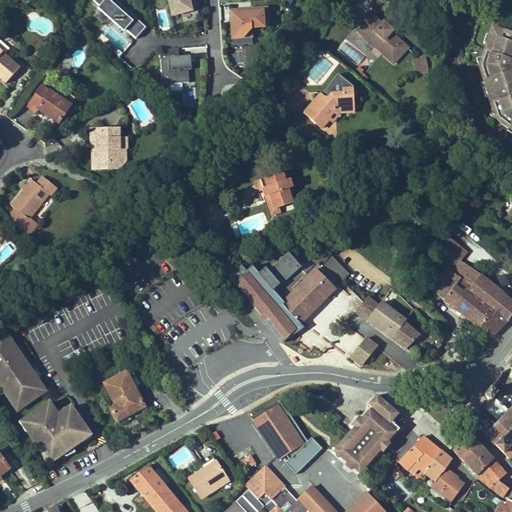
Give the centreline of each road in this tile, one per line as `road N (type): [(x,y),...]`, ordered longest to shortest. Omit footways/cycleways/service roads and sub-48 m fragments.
road 1 (tertiary): [(292,374),(240,385),(166,434),(16,511)]
road 2 (residential): [(167,200),(297,56),(325,0)]
road 3 (residential): [(167,200),(292,374)]
road 4 (residential): [(0,314),(167,200)]
road 5 (residential): [(442,0),(472,114),(511,167)]
